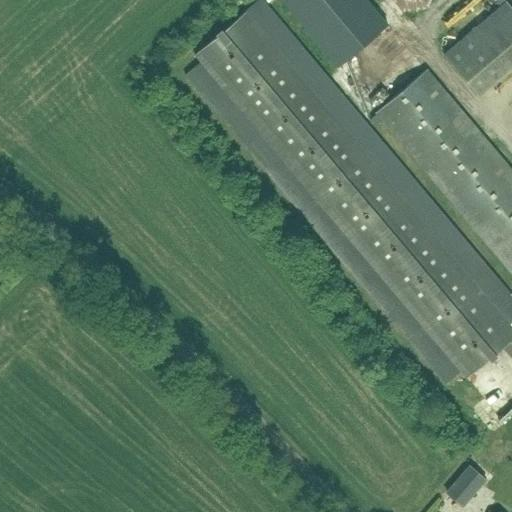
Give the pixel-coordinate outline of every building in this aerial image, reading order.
[(365,0),(277,0),(335,68),(386,25),(365,0)] [(392,0),(391,0),(384,9),(403,26),(411,17),(392,0)] [(443,55),(477,95),(511,66),(511,9),(506,2),(443,55)] [(444,384),(459,371),(465,378),(501,347),(511,359),(511,328),(508,324),(511,320),(511,297),(265,7),(250,19),(244,12),(192,55),(199,63),(184,76),(444,384)] [(511,275),(511,171),(426,70),(374,113),(511,275)] [(473,385),(511,425),(511,382),(494,364),(473,385)] [(447,492),(461,504),(483,478),(469,466),(447,492)]
